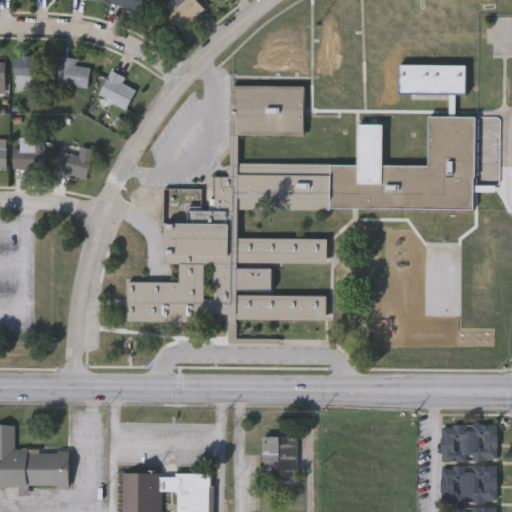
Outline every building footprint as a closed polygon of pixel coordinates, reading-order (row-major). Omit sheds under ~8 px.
[(142,0),(140,11),(109,4),(109,0),(142,0)] [(196,0),(203,7),(181,29),(160,8),(168,0),(196,0)] [(317,34),(317,72),(337,72),(337,34),(317,34)] [(34,90),(13,90),(13,56),(45,57),(44,76),(34,76),(34,90)] [(75,65),(89,67),(86,87),(56,83),(60,56),(76,58),(75,65)] [(307,58),(268,58),(268,77),(307,77),(307,58)] [(449,116),(449,94),(397,94),(397,65),(465,65),(465,94),(455,94),(455,116),(474,116),(474,209),(237,209),(237,238),(325,238),(326,264),(272,264),(272,296),(325,296),(325,318),(236,318),(236,313),(214,314),(214,322),(125,322),(125,281),(165,281),(165,188),(200,188),(200,209),(213,209),(213,176),(229,176),(229,87),(304,87),(304,135),(237,135),(237,164),(357,164),(357,124),(382,124),(382,165),(428,165),(428,116),(449,116)] [(125,108),(98,94),(110,70),(124,77),(121,82),(135,89),(125,108)] [(12,148),(19,148),(19,137),(43,137),(43,168),(12,168),(12,148)] [(85,178),(54,170),(59,150),(77,155),(80,146),(93,149),(85,178)] [(441,424),(497,424),(497,461),(440,460),(441,424)] [(0,486),(0,425),(13,425),(12,451),(69,451),(69,487),(0,486)] [(263,463),(263,435),(296,436),(295,481),(271,481),(271,463),(263,463)] [(440,502),(440,464),(497,464),(496,503),(440,502)] [(212,473),(212,487),(214,487),(214,511),(122,511),(122,473),(163,473),(163,477),(176,477),(176,473),(212,473)]
